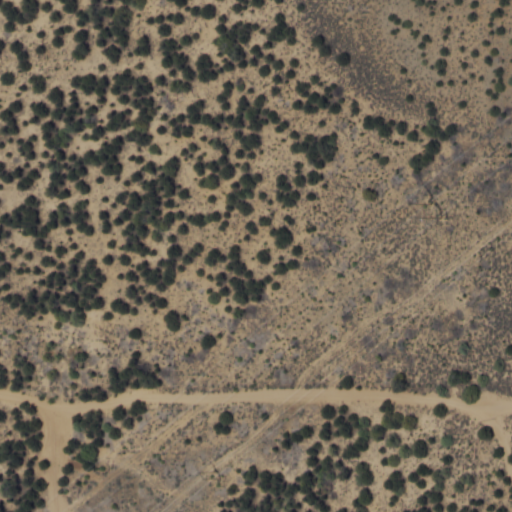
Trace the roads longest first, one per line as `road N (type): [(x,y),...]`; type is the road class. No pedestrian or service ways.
road 1 (residential): [(0,346),(92,362),(165,351),(318,351)]
road 2 (residential): [(300,511),(107,404),(92,362)]
